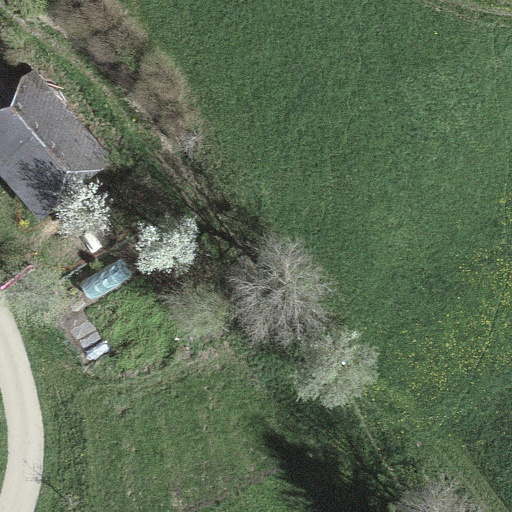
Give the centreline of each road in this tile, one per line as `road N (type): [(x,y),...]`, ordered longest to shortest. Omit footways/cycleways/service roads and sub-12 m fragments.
road 1 (track): [(487,511),(428,434),(309,343),(110,90),(10,0)]
road 2 (track): [(11,511),(26,425),(0,326)]
